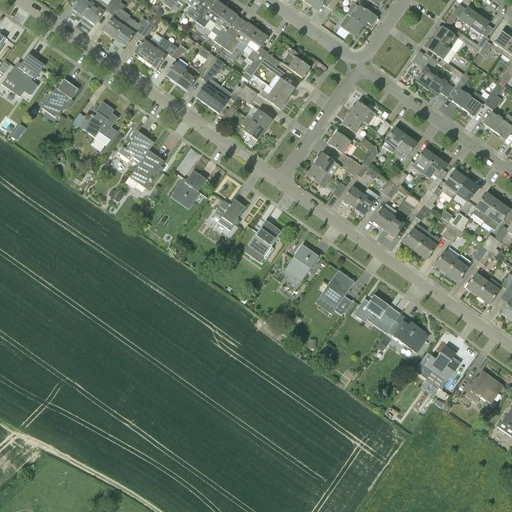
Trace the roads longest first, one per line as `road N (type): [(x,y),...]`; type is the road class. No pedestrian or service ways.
road 1 (residential): [(19,0),(280,178)]
road 2 (residential): [(280,178),(511,346)]
road 3 (residential): [(361,72),(511,174)]
road 4 (track): [(0,423),(158,511)]
road 5 (residential): [(361,72),(280,178)]
